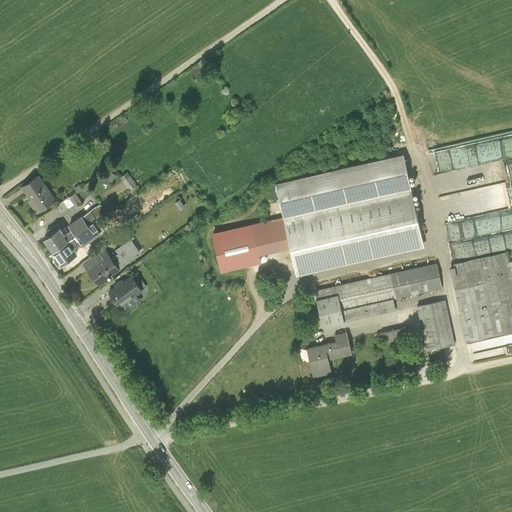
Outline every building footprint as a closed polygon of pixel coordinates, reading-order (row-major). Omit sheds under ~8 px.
[(290,247),(295,269),(422,240),(403,154),(276,183),(283,217),(213,233),(221,269),(261,260),(259,253),(290,247)] [(120,175),(129,188),(136,183),(127,170),(120,175)] [(39,176),(23,187),(28,195),(30,193),(32,198),(29,200),(37,212),(55,200),(39,176)] [(120,181),(108,193),(112,197),(124,185),(120,181)] [(447,218),(506,209),(502,188),(447,197),(447,195),(444,196),(447,218)] [(74,191),(63,199),(68,207),(80,199),(74,191)] [(75,234),(100,217),(102,216),(96,207),(69,225),(72,230),(75,234)] [(106,224),(100,217),(75,234),(78,239),(81,243),(95,234),(94,233),(106,224)] [(53,250),(75,234),(72,230),(65,235),(59,227),(45,238),(53,250)] [(78,239),(75,234),(53,250),(62,263),(76,252),(71,244),(78,239)] [(103,256),(86,267),(89,270),(90,270),(99,283),(110,275),(111,277),(113,275),(112,274),(140,254),(130,239),(117,249),(120,253),(113,258),(107,249),(101,253),(103,256)] [(83,262),(86,267),(103,256),(101,253),(99,250),(83,262)] [(508,251),(455,262),(457,273),(452,274),(461,316),(457,316),(461,335),(465,334),(467,341),(511,330),(511,259),(510,260),(508,251)] [(396,309),(393,298),(442,287),(437,263),(316,290),(318,298),(317,298),(323,326),(396,309)] [(116,287),(110,291),(125,312),(141,301),(136,294),(143,289),(142,289),(146,286),(141,278),(136,281),(132,275),(124,281),(121,278),(113,284),(116,287)] [(455,343),(444,297),(417,303),(427,349),(455,343)] [(337,341),(348,339),(347,333),(336,335),(337,341)] [(337,341),(308,348),(314,375),(331,371),(328,358),(351,353),(348,339),(337,341)]
